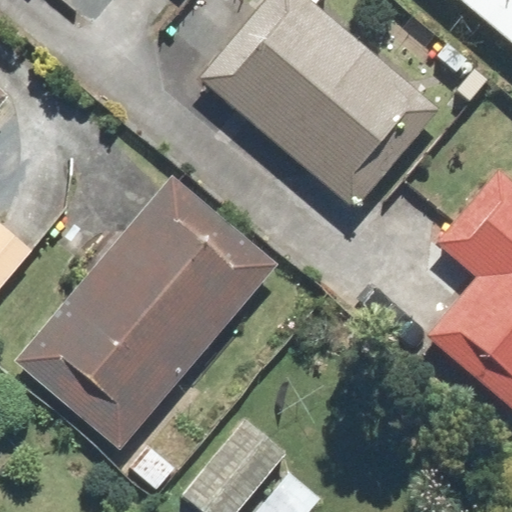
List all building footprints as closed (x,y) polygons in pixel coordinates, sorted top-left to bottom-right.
[(446,107),(316,0),(272,0),(209,77),(365,206),(446,107)] [(511,0),(470,0),(511,35),(511,0)] [(0,114),(15,97),(0,84),(0,114)] [(511,179),(499,169),(441,236),(486,275),(432,337),(511,406),(511,179)] [(284,265),(181,175),(21,356),(124,446),(284,265)] [(0,296),(40,252),(5,220),(0,225),(0,296)] [(241,511),(291,452),(248,416),(184,491),(208,511),(241,511)] [(314,511),(329,493),(297,468),(262,511),(314,511)]
